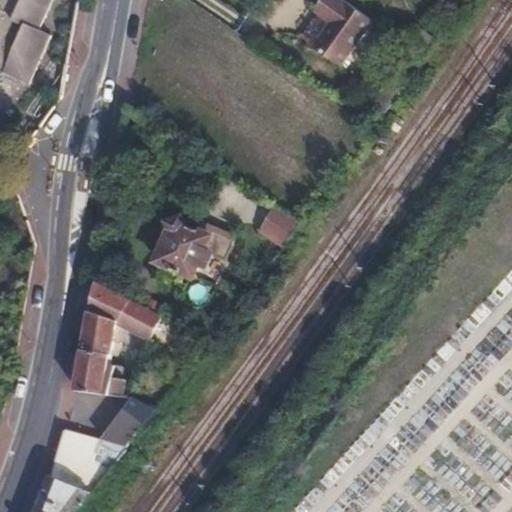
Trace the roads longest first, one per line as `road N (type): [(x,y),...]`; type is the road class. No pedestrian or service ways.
road 1 (track): [(238,511),(511,120)]
road 2 (secondary): [(116,17),(73,153),(57,339)]
road 3 (secondary): [(57,339),(93,203),(116,17)]
road 4 (secondary): [(57,339),(6,511)]
